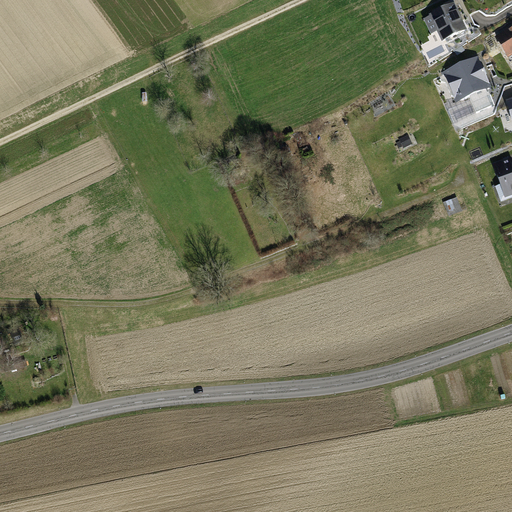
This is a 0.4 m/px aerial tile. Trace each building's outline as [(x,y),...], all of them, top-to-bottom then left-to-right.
[(454,5),(426,19),(438,44),(467,30),(454,5)] [(511,31),(497,39),(508,58),(511,55),(511,31)] [(478,57),(442,72),(456,104),(492,89),(478,57)] [(511,160),(496,166),(508,199),(511,197),(511,160)] [(458,199),(445,204),(450,219),(464,214),(458,199)]
